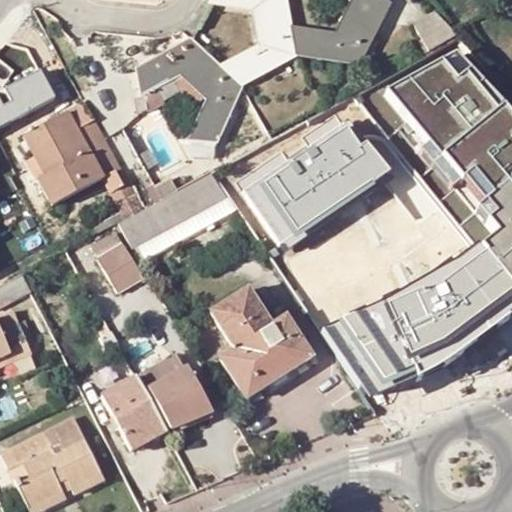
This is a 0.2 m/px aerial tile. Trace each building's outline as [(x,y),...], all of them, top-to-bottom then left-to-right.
[(210,0),(210,1),(225,3),(226,0),(247,0),(248,7),(256,9),(262,42),(231,60),(222,68),(238,84),(241,83),(275,64),(274,59),(283,57),(284,59),(296,53),(292,30),(286,0),(210,0)] [(353,0),(354,1),(341,32),(308,29),(292,30),(296,53),(337,57),(339,52),(348,55),(349,59),(361,60),(388,0),(384,0),(384,1),(382,0),(353,0)] [(447,44),(458,34),(435,9),(417,28),(437,49),(447,44)] [(186,48),(195,40),(192,37),(179,42),(180,43),(180,44),(179,44),(180,45),(182,46),(183,46),(186,48)] [(180,70),(205,95),(198,108),(188,129),(186,139),(184,153),(203,156),(227,106),(223,103),(229,96),(232,96),(238,84),(222,68),(195,40),(186,48),(183,46),(182,46),(180,45),(179,44),(167,56),(164,50),(134,64),(137,91),(139,90),(150,84),(150,77),(168,69),(172,74),(180,70)] [(459,56),(388,96),(410,123),(401,130),(433,170),(436,167),(474,215),(458,226),(475,248),(415,296),(394,305),(321,336),(359,393),(408,370),(412,377),(430,370),(447,364),(511,316),(511,315),(505,307),(511,301),(511,115),(507,110),(500,117),(498,114),(505,107),(459,56)] [(150,77),(150,84),(172,74),(168,69),(150,77)] [(150,84),(139,90),(140,94),(141,107),(178,88),(198,108),(205,95),(180,70),(172,74),(150,84)] [(141,107),(140,94),(134,95),(134,101),(132,101),(133,109),(141,107)] [(94,120),(85,102),(66,112),(76,130),(94,120)] [(16,122),(23,136),(51,120),(44,107),(16,122)] [(35,157),(45,176),(36,182),(49,207),(105,178),(122,210),(126,218),(142,210),(94,120),(76,130),(66,112),(51,120),(23,136),(35,157)] [(290,163),(244,195),(280,248),(380,180),(360,152),(344,127),(310,149),(312,153),(292,166),(290,163)] [(36,182),(45,176),(35,157),(25,162),(36,182)] [(227,197),(212,174),(144,212),(117,226),(131,249),(227,197)] [(170,179),(154,188),(161,200),(177,191),(170,179)] [(96,234),(116,224),(126,218),(122,210),(93,226),(96,234)] [(143,276),(122,239),(96,255),(116,290),(143,276)] [(0,284),(0,307),(31,292),(22,273),(0,284)] [(245,401),(313,359),(287,317),(273,326),(250,291),(212,315),(234,351),(220,360),(245,401)] [(0,316),(0,330),(17,323),(12,312),(0,316)] [(0,368),(31,354),(17,323),(0,330),(0,368)] [(140,376),(148,391),(185,370),(177,356),(140,376)] [(188,369),(185,370),(148,391),(171,429),(211,412),(188,369)] [(101,397),(131,450),(166,432),(135,378),(101,397)] [(27,511),(63,494),(59,484),(68,480),(72,489),(75,496),(91,488),(88,482),(101,476),(73,419),(1,454),(8,469),(23,463),(30,479),(19,484),(17,480),(14,482),(27,511)] [(30,479),(23,463),(8,469),(14,482),(17,480),(19,484),(30,479)] [(101,476),(88,482),(91,488),(104,482),(101,476)] [(68,480),(59,484),(63,494),(72,489),(68,480)] [(42,511),(66,500),(63,494),(27,511),(42,511)]
